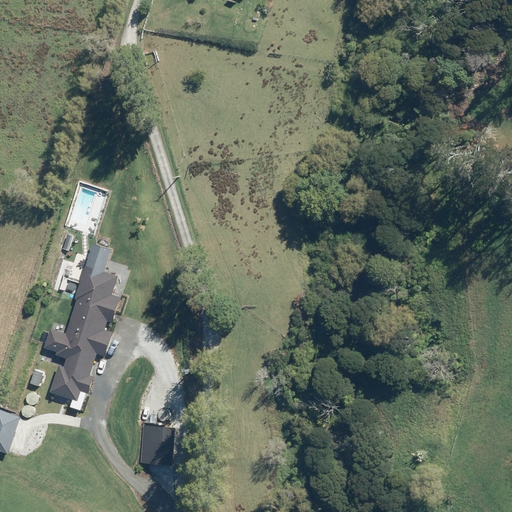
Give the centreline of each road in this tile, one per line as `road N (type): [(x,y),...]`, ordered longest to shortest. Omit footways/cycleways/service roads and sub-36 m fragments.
road 1 (track): [(144,0),(132,59),(200,283),(208,335),(209,511)]
road 2 (track): [(157,511),(123,481),(99,423),(100,383),(122,350),(151,339),(169,349),(169,498)]
